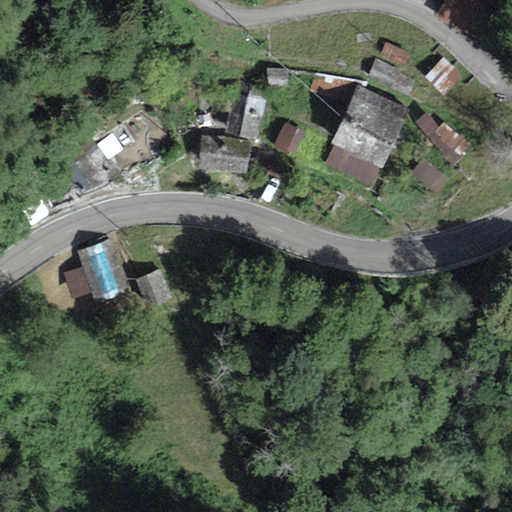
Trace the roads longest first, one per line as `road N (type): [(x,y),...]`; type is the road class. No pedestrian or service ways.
road 1 (tertiary): [(511,222),(442,249),(383,255),(206,208),(160,206),(84,222),(0,273)]
road 2 (unclassified): [(205,0),(250,17),(339,2),(392,3),(511,78)]
